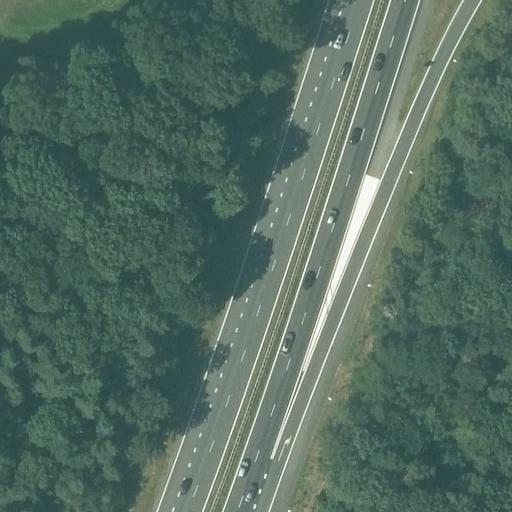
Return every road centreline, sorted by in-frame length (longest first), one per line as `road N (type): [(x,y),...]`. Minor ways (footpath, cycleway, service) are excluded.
road 1 (motorway): [(359,0),(187,511)]
road 2 (motorway): [(257,456),(313,362),(473,0)]
road 3 (motorway): [(257,456),(405,0)]
